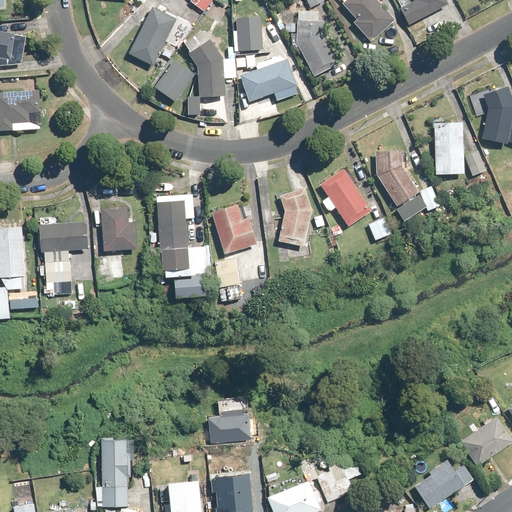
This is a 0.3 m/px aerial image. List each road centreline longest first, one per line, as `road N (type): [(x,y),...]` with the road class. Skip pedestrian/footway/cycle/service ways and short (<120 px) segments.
road 1 (residential): [(123,115),(177,142),(219,151),(264,147),(511,26)]
road 2 (residential): [(0,182),(58,180),(123,115)]
road 3 (residential): [(55,0),(75,62),(123,115)]
